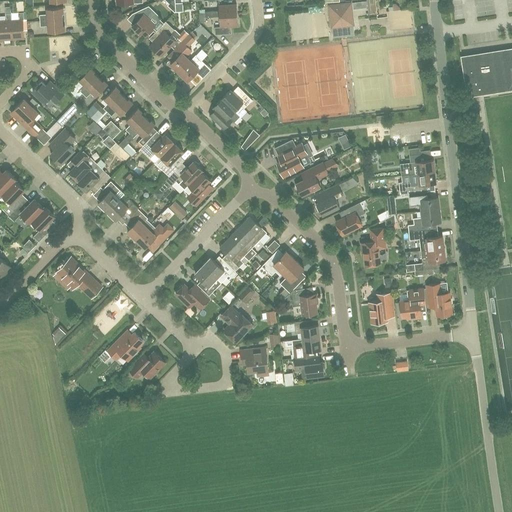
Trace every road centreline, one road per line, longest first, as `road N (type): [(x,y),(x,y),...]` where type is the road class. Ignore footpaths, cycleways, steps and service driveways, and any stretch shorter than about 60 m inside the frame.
road 1 (unclassified): [(433,0),(474,333)]
road 2 (residential): [(250,188),(275,200),(327,253),(346,348)]
road 3 (unclassified): [(498,511),(474,333)]
road 4 (residential): [(196,349),(169,387),(226,384),(226,355),(214,343),(200,344)]
road 5 (residential): [(143,299),(250,188)]
road 6 (residential): [(90,0),(102,39),(182,113)]
road 7 (residential): [(255,0),(254,34),(182,113)]
road 8 (residential): [(0,130),(74,205),(81,229)]
road 9 (residential): [(346,348),(474,333)]
